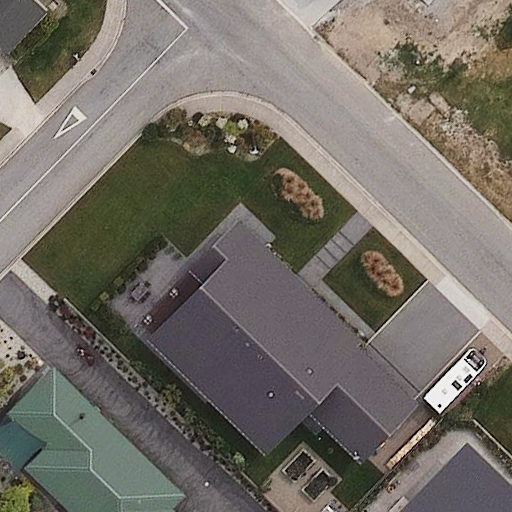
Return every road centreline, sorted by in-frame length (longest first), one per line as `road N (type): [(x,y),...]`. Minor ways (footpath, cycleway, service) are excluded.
road 1 (residential): [(226,0),(511,284)]
road 2 (residential): [(0,222),(216,0)]
